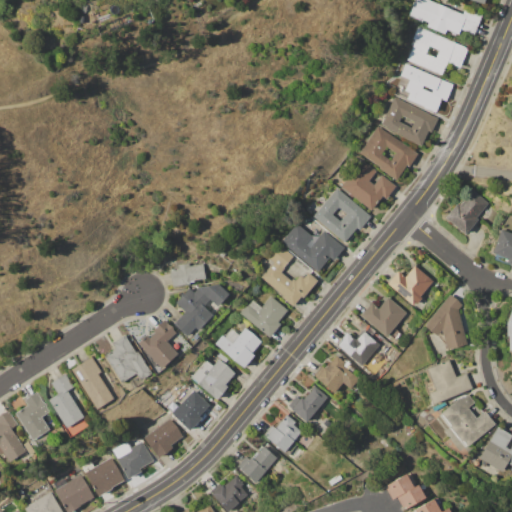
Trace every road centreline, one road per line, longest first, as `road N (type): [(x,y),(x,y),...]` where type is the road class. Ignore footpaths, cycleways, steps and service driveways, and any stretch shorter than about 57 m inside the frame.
road 1 (tertiary): [(125,511),(191,469),(405,217),(456,142),(511,13)]
road 2 (residential): [(0,386),(143,293)]
road 3 (residential): [(511,283),(485,282),(488,362),(494,387),(511,409)]
